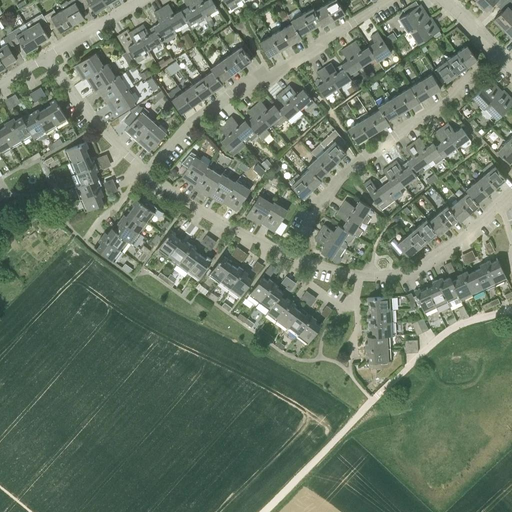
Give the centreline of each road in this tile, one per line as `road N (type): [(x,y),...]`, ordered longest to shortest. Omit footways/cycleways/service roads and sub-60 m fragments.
road 1 (residential): [(144,171),(196,119),(249,82),(392,0)]
road 2 (residential): [(289,257),(336,185),(501,58)]
road 3 (unclassified): [(303,472),(438,339),(511,310)]
road 4 (residential): [(289,257),(144,171)]
road 5 (residential): [(359,276),(418,270),(503,203)]
road 6 (residential): [(144,171),(46,58)]
